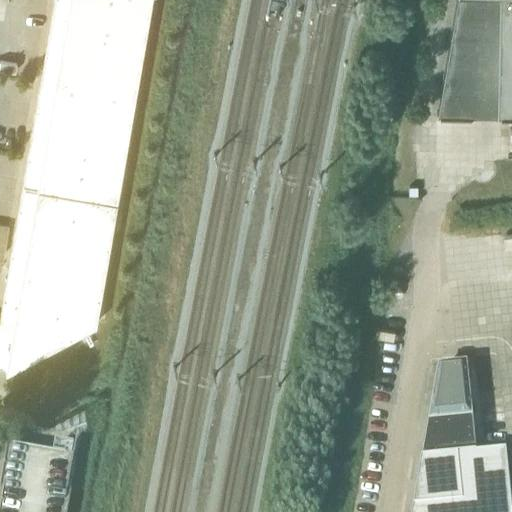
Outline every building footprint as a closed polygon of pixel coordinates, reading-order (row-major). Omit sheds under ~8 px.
[(0,362),(2,363),(1,368),(92,316),(148,0),(53,0),(0,310),(0,362)] [(511,0),(454,0),(435,113),(511,114),(511,0)] [(440,374),(429,431),(474,427),(468,371),(440,374)] [(429,431),(423,472),(478,467),(474,427),(429,431)] [(478,467),(423,472),(416,511),(511,511),(507,466),(478,469),(478,467)]
